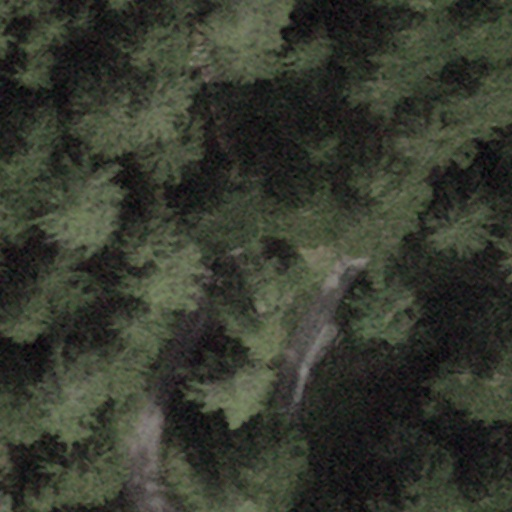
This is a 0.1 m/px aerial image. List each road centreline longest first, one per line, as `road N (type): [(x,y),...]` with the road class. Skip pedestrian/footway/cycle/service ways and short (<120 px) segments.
road 1 (track): [(157,511),(141,479),(144,435),(318,88),(351,0)]
road 2 (track): [(511,82),(319,324),(246,511)]
